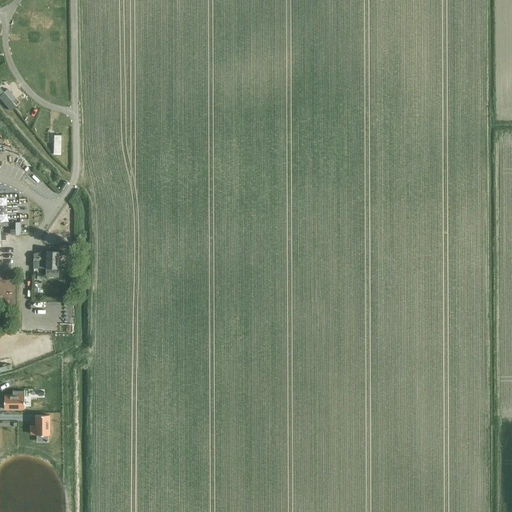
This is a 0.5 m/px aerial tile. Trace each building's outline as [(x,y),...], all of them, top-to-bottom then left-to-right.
[(0,105),(6,114),(14,108),(0,88),(0,105)] [(34,254),(33,268),(46,268),(46,276),(59,277),(59,269),(60,252),(46,251),(46,254),(34,254)] [(35,287),(34,297),(43,298),(43,293),(39,293),(39,288),(35,287)] [(58,303),(51,305),(53,311),(60,310),(58,303)] [(5,395),(5,402),(5,409),(6,409),(16,409),(24,409),(25,409),(25,391),(24,391),(14,391),(13,391),(13,393),(13,395),(5,395)] [(36,426),(32,426),(32,430),(32,434),(36,434),(36,435),(37,435),(45,435),(48,435),(50,435),(50,434),(50,425),(50,416),(50,415),(36,415),(36,416),(36,426)]
